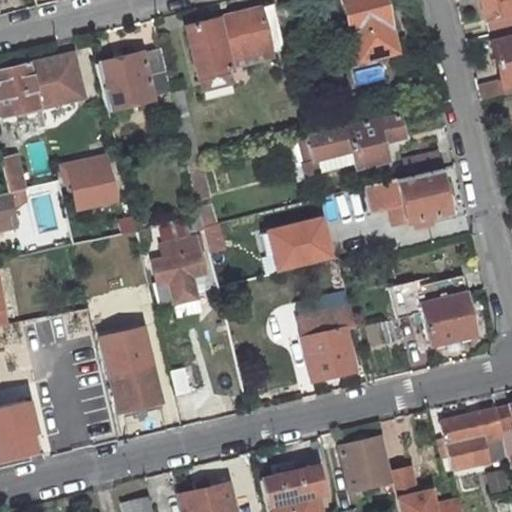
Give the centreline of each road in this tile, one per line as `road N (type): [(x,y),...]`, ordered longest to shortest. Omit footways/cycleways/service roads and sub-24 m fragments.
road 1 (residential): [(0,488),(511,358)]
road 2 (residential): [(432,0),(511,338)]
road 3 (residential): [(0,34),(154,0)]
